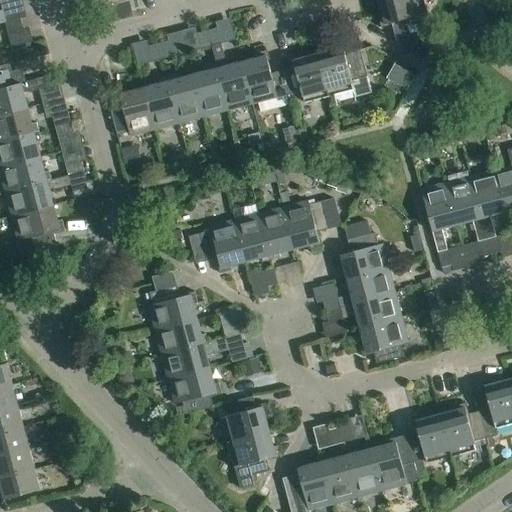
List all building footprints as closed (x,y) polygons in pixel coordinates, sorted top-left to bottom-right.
[(422,0),(383,0),(379,1),(383,17),(378,18),(381,27),(391,25),(396,44),(420,38),(425,36),(419,17),(427,15),(422,0)] [(0,25),(5,24),(20,20),(21,21),(27,19),(24,9),(0,15),(0,25)] [(5,24),(8,34),(23,30),(21,21),(20,20),(5,24)] [(217,66),(216,66),(228,112),(253,105),(242,64),(226,68),(225,61),(221,59),(224,55),(217,30),(207,33),(211,48),(212,48),(217,66)] [(202,51),(211,48),(207,33),(197,35),(202,51)] [(398,49),(409,56),(420,38),(396,44),(398,49)] [(169,43),(159,45),(163,61),(173,58),(169,43)] [(163,61),(159,45),(149,48),(153,63),(163,61)] [(318,56),(329,98),(335,96),(336,100),(341,103),(355,99),(372,95),(360,51),(344,56),(342,45),(332,47),(333,52),(318,56)] [(291,100),(283,72),(271,75),(265,53),(256,55),(257,60),(242,64),(253,105),(259,104),(262,114),(288,106),(287,101),(291,100)] [(283,72),(291,100),(302,97),(304,104),(329,98),(318,56),(303,60),(301,55),(292,58),(295,69),(283,72)] [(209,73),(193,77),(204,118),(228,112),(216,66),(207,68),(209,73)] [(387,80),(407,92),(415,78),(395,66),(387,80)] [(176,76),(168,79),(180,125),(204,118),(193,77),(178,81),(176,76)] [(0,91),(0,118),(28,111),(24,95),(55,87),(52,77),(6,89),(0,91)] [(160,86),(145,90),(156,131),(180,125),(168,79),(159,81),(160,86)] [(156,131),(145,90),(129,94),(128,89),(118,92),(122,107),(110,110),(118,137),(129,134),(130,138),(156,131)] [(0,118),(0,143),(39,133),(36,124),(32,126),(28,111),(0,118)] [(53,119),(55,129),(71,125),(68,115),(53,119)] [(71,125),(55,129),(58,139),(73,135),(71,125)] [(283,131),(287,145),(301,142),(297,127),(283,131)] [(0,143),(0,169),(41,159),(36,143),(41,142),(39,133),(0,143)] [(121,151),(126,166),(141,161),(137,146),(121,151)] [(511,167),(495,172),(506,214),(511,211),(511,150),(507,152),(511,167)] [(0,169),(0,173),(5,194),(52,182),(49,173),(45,174),(41,159),(0,169)] [(68,177),(84,173),(81,163),(66,167),(68,177)] [(175,164),(167,166),(169,175),(177,173),(175,164)] [(288,170),(275,173),(279,186),(291,183),(288,170)] [(495,172),(471,178),(491,256),(501,254),(497,238),(496,238),(490,218),(506,214),(495,172)] [(5,194),(12,218),(53,207),(49,192),(53,191),(53,192),(86,183),(84,173),(68,177),(52,182),(5,194)] [(336,192),(346,196),(350,184),(330,176),(327,186),(337,190),(336,192)] [(471,178),(446,185),(457,226),(473,222),(478,243),(477,243),(481,259),(491,256),(471,178)] [(457,226),(446,185),(421,191),(442,269),(452,267),(448,251),(447,252),(442,230),(457,226)] [(309,203),(284,209),(295,251),(310,247),(311,251),(321,249),(317,234),(329,231),(324,213),(337,210),(335,200),(310,206),(309,203)] [(53,207),(12,218),(18,242),(7,245),(11,260),(58,247),(54,234),(65,231),(62,222),(57,223),(53,207)] [(284,209),(259,216),(272,262),(280,259),(279,255),(295,251),(284,209)] [(259,216),(235,222),(246,263),(261,259),(263,264),(272,262),(259,216)] [(246,263),(235,222),(210,228),(211,232),(189,238),(194,260),(205,257),(206,263),(218,260),(222,275),(232,272),(230,268),(246,263)] [(181,231),(172,233),(174,241),(183,239),(181,231)] [(343,266),(347,282),(389,271),(382,246),(378,247),(375,235),(367,237),(348,242),(351,254),(336,258),(339,267),(343,266)] [(284,268),(274,270),(278,285),(287,283),(284,268)] [(278,285),(274,270),(264,273),(268,288),(278,285)] [(347,298),(349,307),(395,295),(389,271),(347,282),(351,297),(347,298)] [(149,307),(156,332),(197,321),(193,306),(198,305),(195,295),(180,299),(177,287),(150,295),(153,306),(149,307)] [(435,293),(427,295),(431,311),(440,309),(435,293)] [(356,315),(360,330),(402,319),(395,295),(349,307),(351,316),(356,315)] [(323,304),(326,314),(341,309),(339,300),(323,304)] [(341,309),(326,314),(328,323),(344,319),(341,309)] [(402,319),(360,330),(364,346),(360,347),(362,356),(373,353),(376,365),(404,358),(401,346),(408,344),(402,319)] [(156,332),(162,357),(208,345),(208,344),(206,336),(201,337),(197,321),(156,332)] [(226,340),(241,336),(239,326),(223,330),(226,339),(226,340)] [(162,357),(169,382),(210,370),(207,358),(229,352),(229,350),(244,346),(241,336),(226,340),(226,339),(208,344),(208,345),(162,357)] [(449,349),(446,340),(434,343),(437,353),(449,349)] [(0,367),(0,391),(13,388),(7,365),(0,367)] [(337,375),(335,365),(325,368),(328,377),(337,375)] [(210,370),(169,382),(175,406),(183,404),(186,416),(213,408),(210,396),(221,394),(219,384),(214,385),(210,370)] [(475,401),(479,413),(486,440),(498,437),(496,429),(511,425),(511,390),(510,381),(494,385),(493,381),(483,383),(487,398),(475,401)] [(0,391),(0,413),(18,408),(13,388),(0,391)] [(221,419),(228,444),(269,433),(265,418),(270,416),(267,407),(256,410),(253,398),(226,405),(229,417),(221,419)] [(456,412),(440,416),(451,458),(476,451),(474,443),(486,440),(479,413),(467,416),(464,405),(455,407),(456,412)] [(0,413),(0,435),(24,429),(18,408),(0,413)] [(67,416),(64,417),(59,419),(64,439),(69,438),(72,437),(67,416)] [(418,434),(407,436),(415,464),(426,461),(426,464),(451,458),(440,416),(425,420),(424,416),(414,418),(418,434)] [(349,427),(339,429),(343,445),(353,442),(349,427)] [(0,435),(0,457),(29,450),(24,429),(0,435)] [(343,445),(339,429),(330,432),(334,447),(343,445)] [(269,433),(228,444),(234,469),(235,469),(240,490),(253,487),(253,488),(254,487),(251,477),(270,472),(266,461),(280,457),(278,447),(273,448),(269,433)] [(386,447),(371,451),(382,492),(407,486),(402,467),(415,464),(407,436),(385,442),(386,447)] [(0,457),(0,480),(35,471),(29,450),(0,457)] [(354,450),(345,453),(358,499),(382,492),(371,451),(356,455),(354,450)] [(338,460),(322,464),(333,505),(358,499),(345,453),(337,455),(338,460)] [(333,505),(322,464),(307,468),(306,463),(296,466),(299,476),(283,480),(291,511),(309,511),(310,511),(333,505)] [(35,471),(0,480),(0,486),(4,501),(40,492),(35,471)]
